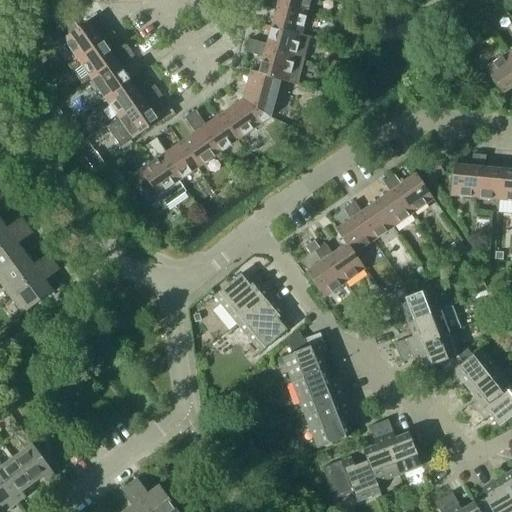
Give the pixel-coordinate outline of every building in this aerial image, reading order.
[(275,11),(271,27),(301,36),(307,12),(261,0),(260,0),(258,6),(275,11)] [(261,0),(307,12),(310,0),(261,0)] [(82,11),(56,29),(62,39),(77,59),(102,42),(92,27),(102,21),(98,14),(89,20),(82,11)] [(310,38),(301,36),(271,27),(266,44),(249,40),(248,46),(304,61),(310,38)] [(77,59),(68,65),(82,85),(90,79),(130,51),(126,46),(112,56),(102,42),(77,59)] [(263,57),(258,73),(258,74),(280,80),(279,81),(297,85),(304,61),(248,46),(246,53),(263,57)] [(130,51),(90,79),(104,99),(130,81),(120,67),(133,58),(134,57),(130,51)] [(511,63),(505,54),(484,68),(503,94),(511,87),(511,63)] [(331,68),(344,71),(345,64),(333,61),(331,68)] [(269,118),(279,81),(280,80),(258,74),(258,73),(250,71),(242,99),(269,118)] [(40,84),(35,76),(28,80),(34,88),(40,84)] [(130,81),(104,99),(118,119),(158,91),(154,86),(139,95),(130,81)] [(118,119),(106,127),(120,147),(157,121),(147,106),(161,96),(158,91),(118,119)] [(321,96),(318,106),(330,109),(332,99),(321,96)] [(242,99),(224,112),(241,137),(269,118),(242,99)] [(55,105),(38,116),(44,124),(59,131),(68,124),(55,105)] [(217,154),(241,137),(224,112),(205,125),(195,111),(190,115),(217,154)] [(197,168),(217,154),(190,115),(184,118),(194,132),(180,142),(197,168)] [(156,138),(150,142),(178,182),(197,168),(180,142),(165,152),(156,138)] [(185,192),(178,182),(150,142),(145,146),(154,160),(139,171),(157,196),(164,206),(185,192)] [(450,196),(474,198),(478,155),(472,154),(471,166),(452,164),(450,196)] [(474,198),(498,200),(501,169),(484,167),(485,155),(478,155),(474,198)] [(430,183),(445,173),(435,159),(421,168),(430,183)] [(498,200),(511,201),(511,169),(501,169),(498,200)] [(139,192),(148,186),(138,171),(129,177),(139,192)] [(393,174),(388,178),(412,214),(433,199),(415,174),(400,184),(393,174)] [(389,192),(375,202),(393,227),(412,214),(388,178),(382,182),(389,192)] [(354,202),(348,206),(373,241),(393,227),(375,202),(361,212),(354,202)] [(353,255),(354,254),(373,241),(348,206),(343,209),(350,219),(335,230),(345,244),(346,244),(353,255)] [(0,244),(26,225),(20,217),(6,228),(0,220),(0,244)] [(32,233),(26,225),(0,244),(0,272),(25,254),(17,244),(32,233)] [(314,240),(305,247),(310,254),(314,252),(319,248),(314,240)] [(459,240),(451,245),(459,257),(467,251),(459,240)] [(325,244),(319,248),(344,283),(364,269),(354,254),(353,255),(346,244),(345,244),(332,254),(325,244)] [(306,272),(323,297),(344,283),(319,248),(314,252),(321,261),(306,272)] [(494,250),(494,262),(504,263),(505,250),(494,250)] [(25,254),(0,272),(0,284),(8,295),(53,262),(47,254),(33,265),(25,254)] [(59,270),(53,262),(8,295),(22,314),(52,292),(44,280),(59,270)] [(214,295),(237,323),(270,296),(256,279),(249,285),(240,274),(214,295)] [(408,323),(440,311),(431,288),(406,297),(403,289),(388,295),(395,313),(403,310),(408,323)] [(270,296),(237,323),(260,352),(286,330),(277,319),(284,313),(270,296)] [(394,343),(397,353),(448,333),(461,328),(453,308),(440,312),(440,311),(408,323),(414,336),(394,343)] [(282,357),(291,380),(323,368),(318,355),(326,351),(319,333),(305,339),(303,339),(298,333),(287,343),(291,354),(282,357)] [(397,353),(401,362),(421,354),(426,368),(437,364),(457,356),(448,333),(397,353)] [(457,356),(437,364),(453,383),(460,377),(469,388),(495,368),(480,348),(462,362),(457,356)] [(304,413),(344,398),(337,378),(328,381),(323,368),(291,380),(304,413)] [(460,413),(467,420),(510,387),(495,368),(469,388),(477,399),(460,413)] [(511,389),(510,387),(467,420),(473,428),(490,415),(499,427),(511,416),(511,389)] [(344,422),(352,418),(344,398),(304,413),(318,448),(349,435),(344,422)] [(387,419),(378,423),(398,474),(421,465),(408,434),(395,439),(387,419)] [(363,452),(366,461),(366,460),(375,483),(376,482),(398,474),(378,423),(369,427),(376,446),(363,452)] [(24,449),(12,458),(31,484),(42,476),(46,482),(55,475),(21,429),(13,435),(24,449)] [(366,460),(366,461),(353,465),(350,457),(322,467),(334,499),(352,492),(356,500),(379,491),(376,482),(375,483),(366,460)] [(0,464),(0,479),(17,503),(25,497),(21,491),(31,484),(12,458),(1,466),(0,464)] [(511,470),(500,477),(511,497),(511,470)] [(486,496),(474,504),(478,511),(511,511),(511,497),(500,477),(481,488),(486,496)] [(0,506),(5,503),(9,509),(17,503),(0,479),(0,506)] [(129,485),(148,511),(178,511),(158,485),(147,493),(137,479),(129,485)] [(121,511),(148,511),(129,485),(121,490),(131,505),(121,511)] [(451,492),(442,497),(450,511),(478,511),(474,504),(462,511),(451,492)] [(450,511),(442,497),(434,502),(439,511),(450,511)]
